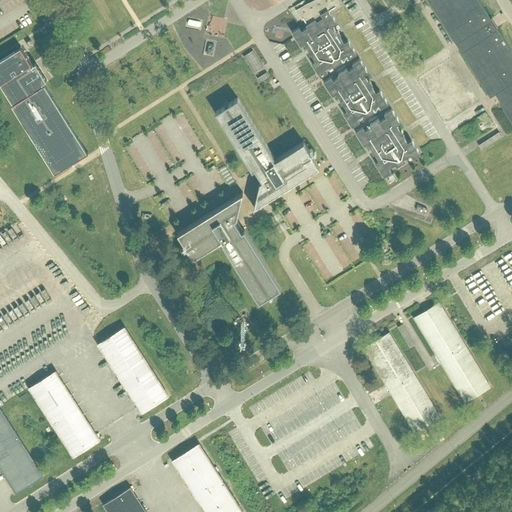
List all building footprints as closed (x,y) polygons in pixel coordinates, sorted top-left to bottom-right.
[(344,41),(340,35),(339,34),(338,35),(336,32),(337,31),(333,24),(336,22),(328,9),(329,9),(335,5),(337,4),(335,0),(313,0),(310,2),(306,4),(301,7),(297,9),(297,10),(298,9),(306,22),(307,23),(306,24),(307,26),(301,30),(299,26),(292,31),(300,45),(304,42),(308,49),(310,48),(312,52),(311,53),(315,60),(311,62),(320,76),(327,71),(325,67),(331,63),(333,66),(342,60),(343,60),(344,60),(345,59),(345,58),(344,58),(344,57),(343,57),(342,57),(346,54),(349,57),(356,53),(347,39),(344,41)] [(511,52),(501,35),(496,27),(497,26),(496,27),(490,19),(492,18),(490,18),(478,0),(430,0),(435,6),(456,40),(456,41),(458,40),(463,47),(462,49),(483,82),(490,93),(490,94),(494,92),(495,91),(501,99),(500,100),(500,101),(511,119),(511,52)] [(34,69),(32,65),(31,65),(31,64),(31,63),(32,63),(31,62),(21,45),(20,46),(21,47),(18,49),(0,60),(0,82),(1,82),(2,84),(2,85),(4,88),(4,89),(7,92),(7,93),(9,96),(10,97),(12,100),(12,101),(13,102),(12,103),(12,104),(13,104),(14,103),(22,117),(21,117),(22,117),(31,130),(30,130),(30,131),(31,130),(39,144),(48,157),(47,157),(47,158),(48,157),(56,171),(55,172),(68,164),(74,160),(85,154),(89,151),(88,151),(87,151),(78,138),(79,138),(79,137),(78,138),(70,125),(70,124),(69,124),(61,111),(62,111),(61,110),(61,111),(52,98),(53,97),(52,97),(44,84),(45,83),(44,83),(43,83),(42,81),(39,77),(41,77),(36,69),(34,69)] [(263,66),(252,49),(243,55),(253,72),(263,66)] [(375,91),(371,85),(371,84),(370,85),(367,82),(369,81),(368,80),(364,74),(368,71),(359,58),(352,62),(354,66),(348,70),(347,68),(338,74),(337,73),(336,73),(335,74),(335,75),(335,76),(336,76),(337,76),(338,77),(333,80),(331,76),(323,81),(332,94),(336,92),(340,99),(342,98),(344,102),(343,103),(347,109),(343,112),(352,126),(359,121),(356,116),(362,112),(364,116),(374,110),(375,110),(376,110),(376,109),(376,108),(376,107),(375,107),(374,107),(373,107),(378,103),(381,107),(388,103),(379,89),(375,91)] [(257,77),(260,81),(269,75),(266,71),(257,77)] [(319,166),(311,154),(303,141),(275,158),(274,156),(237,97),(228,103),(225,105),(215,111),(252,169),(255,168),(262,179),(259,181),(254,206),(319,166)] [(407,141),(403,135),(403,134),(401,135),(399,132),(401,131),(396,124),(400,121),(391,108),(384,112),(386,116),(380,120),(379,117),(369,123),(368,123),(367,123),(367,124),(367,125),(368,126),(369,126),(370,127),(365,130),(362,126),(355,131),(364,144),(368,142),(372,149),(373,148),(376,152),(374,153),(375,153),(379,159),(375,162),(384,175),(391,171),(388,167),(395,163),(396,166),(405,160),(405,159),(406,159),(407,159),(407,158),(408,158),(407,157),(406,157),(405,156),(410,153),(412,157),(420,152),(411,139),(407,141)] [(394,172),(386,177),(390,182),(397,178),(394,172)] [(259,301),(273,292),(281,287),(244,228),(242,230),(235,219),(237,217),(243,192),(243,191),(177,232),(193,257),(221,240),(223,242),(222,242),(259,301)] [(375,248),(379,254),(388,249),(384,243),(375,248)] [(476,393),(479,392),(490,385),(466,347),(468,346),(466,344),(465,345),(439,301),(428,308),(414,316),(438,355),(439,354),(443,360),(441,361),(465,400),(476,393)] [(98,343),(141,411),(142,411),(168,394),(124,326),(98,343)] [(415,430),(429,422),(439,415),(389,332),(364,346),(387,385),(389,384),(393,390),(391,391),(415,430)] [(99,438),(55,370),(29,386),(73,455),(81,450),(99,438)] [(0,465),(16,491),(43,475),(0,408),(0,465)] [(240,511),(243,511),(232,494),(232,493),(229,488),(228,488),(198,442),(172,459),(206,511),(240,511)] [(104,503),(109,511),(146,511),(130,486),(104,503)]
